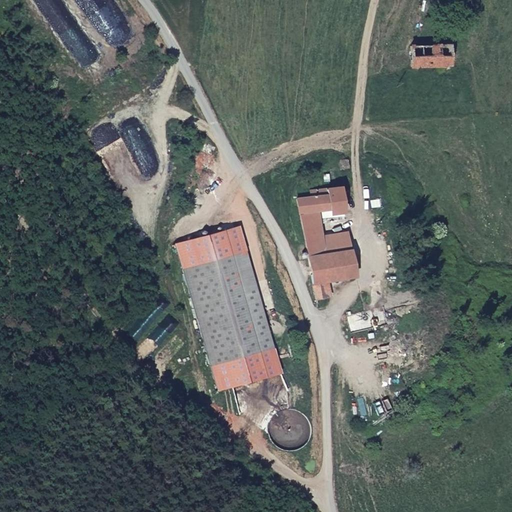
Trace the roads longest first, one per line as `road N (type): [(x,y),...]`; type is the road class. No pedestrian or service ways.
road 1 (unclassified): [(140,0),(314,317),(328,511)]
road 2 (track): [(328,501),(231,437),(206,411),(173,266),(206,191),(213,149),(169,99),(179,64)]
road 3 (track): [(314,317),(354,297),(372,274),(356,153),(374,0)]
road 4 (track): [(290,480),(298,426),(240,199),(244,180)]
road 5 (track): [(0,197),(129,362),(170,395),(200,393)]
